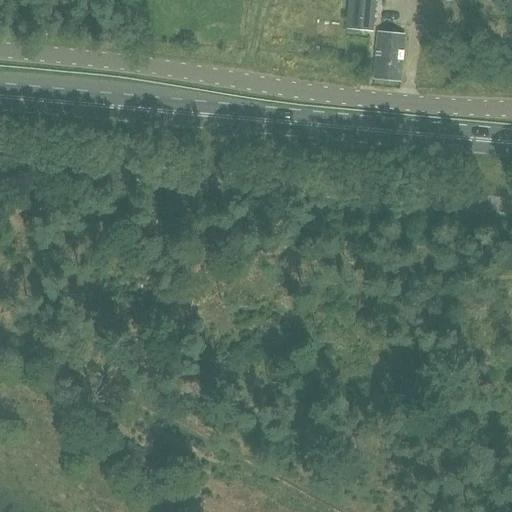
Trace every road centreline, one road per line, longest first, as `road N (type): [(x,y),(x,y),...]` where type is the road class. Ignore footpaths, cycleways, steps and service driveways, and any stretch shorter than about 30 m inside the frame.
road 1 (unclassified): [(511,106),(0,57)]
road 2 (primary): [(511,146),(0,99)]
road 3 (unclassified): [(0,160),(511,206)]
road 4 (track): [(338,511),(31,345)]
